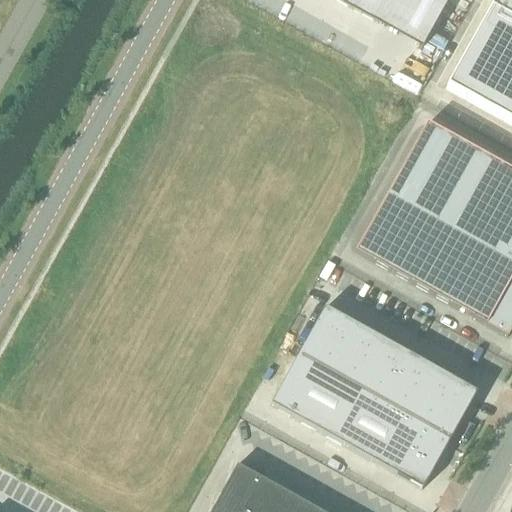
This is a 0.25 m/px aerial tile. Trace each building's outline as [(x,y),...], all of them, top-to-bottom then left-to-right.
[(336,0),(386,29),(401,0),(336,0)] [(511,0),(495,0),(445,90),(511,127),(511,0)] [(511,173),(426,126),(354,254),(506,339),(511,328),(511,173)] [(324,311),(297,359),(322,373),(349,325),(324,311)] [(349,325),(322,373),(347,387),(374,339),(349,325)] [(374,339),(347,387),(372,401),(399,353),(374,339)] [(399,353),(372,401),(398,415),(425,367),(399,353)] [(297,359),(269,407),(421,492),(448,444),(423,430),(398,415),(372,401),(347,387),(322,373),(297,359)] [(425,367),(398,415),(423,430),(450,381),(425,367)] [(450,381),(423,430),(448,444),(475,395),(450,381)] [(236,467),(218,499),(240,511),(258,479),(236,467)] [(258,479),(240,511),(241,511),(267,511),(280,491),(258,479)] [(316,511),(280,491),(267,511),(316,511)] [(218,499),(211,511),(239,511),(240,511),(218,499)]
